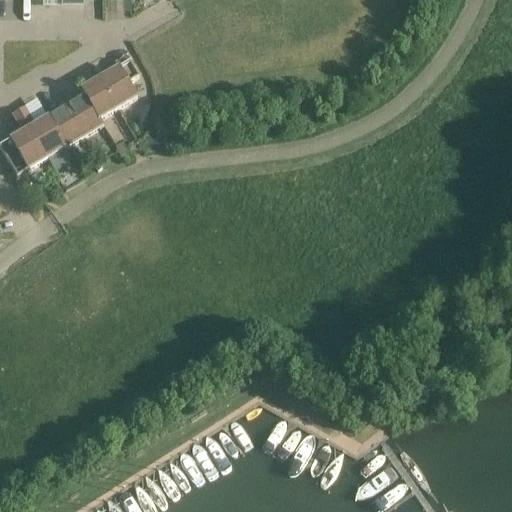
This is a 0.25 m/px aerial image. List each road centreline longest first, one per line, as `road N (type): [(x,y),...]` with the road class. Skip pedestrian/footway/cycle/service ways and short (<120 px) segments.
road 1 (track): [(56,220),(166,169),(354,136),(388,117),(436,70),(473,0)]
road 2 (residential): [(0,101),(120,39)]
road 3 (residential): [(120,39),(0,36)]
